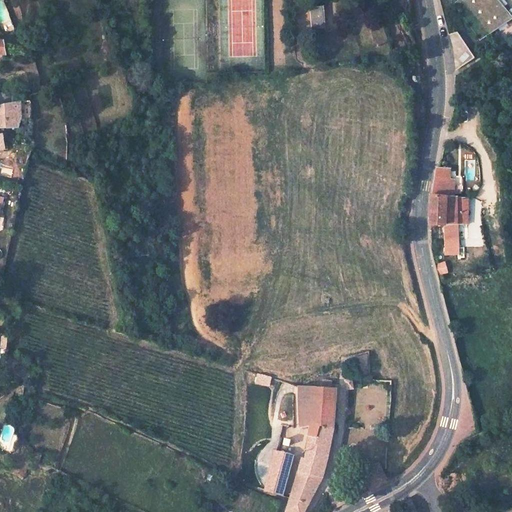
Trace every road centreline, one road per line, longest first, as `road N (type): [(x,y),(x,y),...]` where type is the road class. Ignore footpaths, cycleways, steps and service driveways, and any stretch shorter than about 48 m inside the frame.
road 1 (secondary): [(426,0),(438,78),(420,237),(455,398),(442,444),(423,471),(354,511)]
road 2 (track): [(448,348),(422,331),(391,275),(336,127),(298,53)]
